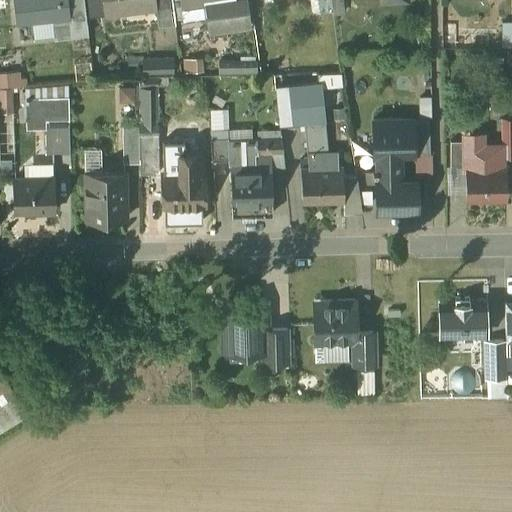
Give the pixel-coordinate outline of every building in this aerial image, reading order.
[(13,0),(17,25),(19,25),(19,24),(52,20),(54,39),(88,34),(84,0),(13,0)] [(102,0),(87,0),(90,16),(104,14),(102,0)] [(102,0),(104,14),(156,7),(155,0),(102,0)] [(155,0),(156,7),(158,25),(175,23),(174,18),(172,0),(155,0)] [(180,0),(172,0),(174,18),(182,17),(180,0)] [(180,0),(182,17),(183,20),(185,20),(183,5),(211,1),(215,6),(208,12),(210,29),(244,24),(243,16),(252,14),(250,0),(180,0)] [(511,21),(502,22),(502,46),(511,46),(511,21)] [(175,65),(163,65),(163,74),(176,74),(175,65)] [(341,73),(274,75),(279,125),(304,122),(307,152),(326,151),(319,84),(342,82),(341,73)] [(68,95),(26,97),(26,120),(47,119),(47,129),(47,130),(55,130),(56,129),(69,129),(68,95)] [(139,114),(124,114),(125,125),(139,125),(139,114)] [(415,153),(414,118),(372,119),(373,154),(376,154),(401,154),(404,154),(415,154),(415,153)] [(430,153),(429,118),(414,118),(415,153),(430,153)] [(511,118),(502,119),(503,146),(503,154),(511,154),(511,118)] [(125,125),(123,126),(123,161),(139,161),(139,125),(125,125)] [(56,152),(55,130),(47,130),(47,129),(45,129),(46,152),(56,152)] [(70,152),(69,129),(56,129),(55,130),(56,152),(70,152)] [(227,130),(213,130),(213,138),(228,138),(227,130)] [(279,131),(257,131),(257,139),(281,138),(279,131)] [(159,149),(158,133),(140,133),(141,173),(156,173),(159,173),(159,149)] [(228,159),(228,138),(213,138),(214,159),(228,159)] [(257,139),(257,153),(253,153),(253,154),(246,154),(246,162),(232,162),(232,169),(231,169),(232,214),(272,213),(270,168),(269,168),(269,153),(282,152),(281,138),(257,139)] [(464,141),(450,141),(450,166),(463,166),(463,147),(464,147),(464,141)] [(503,154),(503,146),(464,147),(463,147),(463,166),(463,168),(467,168),(468,199),(484,199),(484,198),(505,197),(505,165),(503,165),(503,154)] [(188,153),(185,151),(183,151),(183,153),(178,153),(178,149),(159,149),(159,173),(156,173),(156,178),(160,179),(163,179),(164,188),(161,189),(160,190),(161,198),(161,199),(164,200),(164,205),(203,204),(202,152),(188,153)] [(326,151),(307,152),(308,167),(338,166),(337,151),(326,151)] [(402,180),(401,154),(376,154),(377,211),(417,210),(416,180),(402,180)] [(308,167),(301,167),(302,200),(343,199),(342,175),(342,165),(338,166),(308,167)] [(125,170),(85,171),(86,219),(124,217),(124,188),(125,188),(125,170)] [(356,174),(342,175),(343,199),(343,212),(361,212),(356,174)] [(55,211),(54,176),(13,177),(14,210),(33,210),(33,212),(55,211)] [(486,333),(485,301),(439,302),(440,334),(486,333)] [(355,304),(314,305),(315,338),(355,337),(356,337),(356,331),(355,304)] [(253,306),(222,307),(223,349),(263,348),(267,348),(267,328),(266,308),(253,308),(253,306)] [(290,327),(267,328),(267,348),(263,348),(263,361),(290,360),(290,327)] [(373,363),(372,331),(356,331),(356,337),(355,337),(356,363),(373,363)] [(505,340),(486,341),(486,376),(487,376),(506,376),(507,376),(506,341),(506,340),(505,340)] [(0,366),(0,428),(25,413),(14,394),(16,392),(0,366)] [(506,376),(487,376),(488,396),(507,396),(506,376)]
